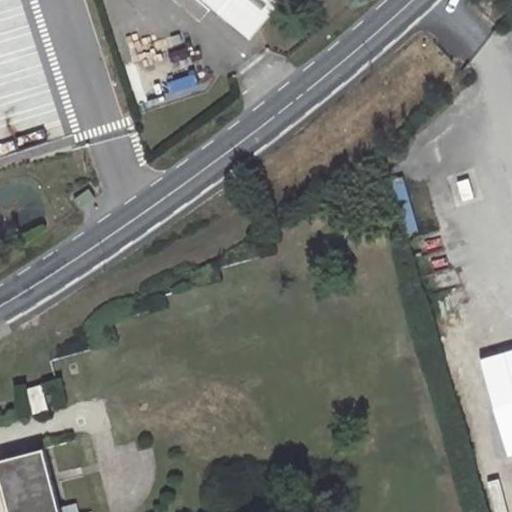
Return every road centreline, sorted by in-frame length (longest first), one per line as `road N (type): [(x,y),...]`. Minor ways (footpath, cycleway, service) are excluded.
road 1 (secondary): [(0,304),(219,155),(406,0)]
road 2 (unknown): [(448,0),(511,110)]
